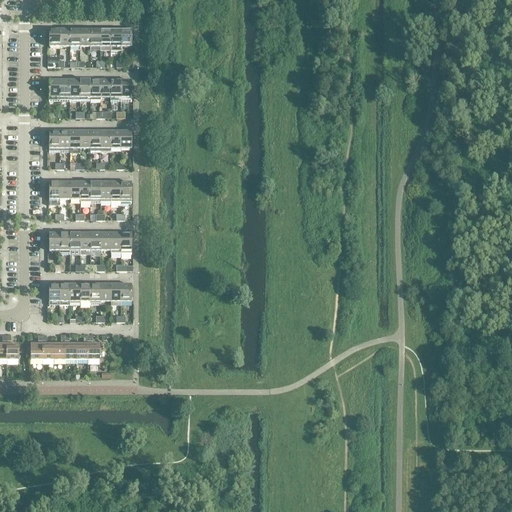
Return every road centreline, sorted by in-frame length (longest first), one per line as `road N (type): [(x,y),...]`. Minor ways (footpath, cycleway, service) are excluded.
road 1 (unknown): [(343,511),(344,415),(330,357),(348,135),(345,0)]
road 2 (residential): [(0,315),(22,315),(19,0)]
road 3 (unknown): [(416,511),(412,365),(385,347),(336,378)]
